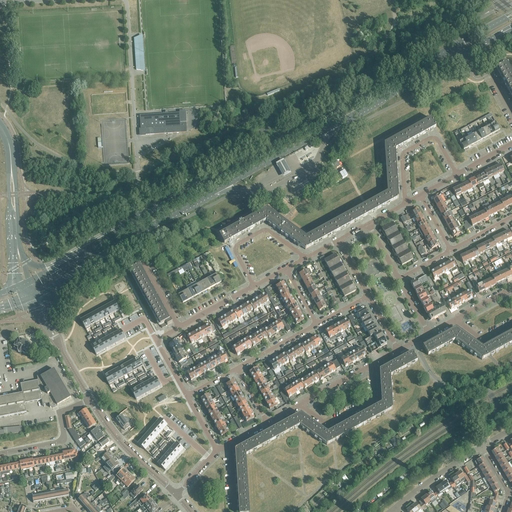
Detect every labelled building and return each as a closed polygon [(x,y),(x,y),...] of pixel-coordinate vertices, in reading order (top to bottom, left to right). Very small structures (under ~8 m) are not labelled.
[(143,36),(134,36),(136,70),(145,70),(143,36)] [(511,74),(506,63),(497,68),(511,95),(511,74)] [(141,135),(168,134),(187,132),(185,110),(179,111),(179,113),(168,114),(168,112),(165,112),(165,114),(140,115),(141,135)] [(431,118),(417,126),(422,135),(436,127),(431,118)] [(500,130),(495,122),(491,125),(495,133),(500,130)] [(486,127),(490,135),(491,135),(495,133),(491,125),(486,127)] [(417,126),(404,133),(409,142),(422,135),(417,126)] [(486,127),(482,130),(486,138),(491,135),(490,135),(486,127)] [(472,132),(473,135),(477,142),(482,140),(477,132),(476,130),(472,132)] [(486,138),(482,130),(477,132),(482,140),(486,138)] [(395,150),(409,142),(404,133),(384,144),(395,150)] [(467,134),(462,137),(468,147),(473,145),(468,137),(467,134)] [(477,142),(473,135),(468,137),(473,145),(477,142)] [(462,137),(458,139),(464,150),(468,147),(462,137)] [(396,165),(395,150),(384,144),(386,166),(396,165)] [(284,159),(276,163),(284,178),(291,173),(284,159)] [(501,164),(495,167),(499,174),(504,171),(501,164)] [(386,166),(387,181),(397,181),(396,165),(386,166)] [(495,167),(490,170),(493,177),(499,174),(495,167)] [(484,172),(485,173),(488,179),(493,177),(490,170),(484,172)] [(485,173),(479,176),(482,183),(488,180),(488,179),(485,173)] [(479,176),(474,178),(477,185),(482,183),(479,176)] [(468,181),(469,182),(472,188),(477,185),(474,178),(468,181)] [(387,181),(388,192),(393,201),(398,198),(397,181),(387,181)] [(469,182),(463,185),(467,191),(472,189),(472,188),(469,182)] [(463,185),(458,187),(461,194),(467,191),(463,185)] [(458,187),(453,190),(456,197),(461,194),(458,187)] [(379,209),(393,201),(388,192),(374,200),(379,209)] [(436,206),(443,202),(445,201),(442,195),(433,200),(436,206)] [(501,202),(504,208),(509,206),(506,199),(501,201),(501,202)] [(374,200),(364,205),(360,207),(365,217),(379,209),(374,200)] [(439,211),(445,207),(443,202),(436,206),(439,211)] [(504,209),(504,208),(501,202),(496,205),(499,212),(504,209)] [(490,208),(493,214),(499,212),(496,205),(490,208)] [(439,211),(442,216),(448,213),(447,210),(450,209),(448,206),(445,207),(439,211)] [(360,207),(347,215),(352,224),(365,217),(360,207)] [(267,208),(247,219),(252,228),(266,221),(267,208)] [(285,221),(267,208),(266,221),(278,230),(285,221)] [(485,211),(488,217),(493,214),(490,208),(485,210),(485,211)] [(414,211),(414,210),(410,212),(412,215),(413,215),(414,218),(421,214),(418,209),(414,211)] [(483,221),(488,218),(488,217),(485,211),(480,214),(483,221)] [(442,216),(445,221),(451,218),(448,213),(442,216)] [(416,221),(414,222),(415,224),(417,223),(423,220),(421,214),(414,218),(416,221)] [(474,216),(477,223),(483,221),(480,214),(474,216)] [(347,215),(333,222),(338,231),(352,224),(347,215)] [(474,216),(469,219),(472,226),(477,223),(474,216)] [(445,221),(448,227),(456,222),(453,217),(451,218),(445,221)] [(247,219),(234,227),(239,236),(252,228),(247,219)] [(417,223),(420,228),(426,225),(423,220),(417,223)] [(278,230),(291,239),(297,231),(285,221),(278,230)] [(333,222),(320,230),(325,239),(338,231),(333,222)] [(451,232),(457,228),(460,227),(457,222),(456,222),(448,227),(451,232)] [(466,230),(468,229),(471,227),(468,222),(466,224),(465,224),(463,225),(466,230)] [(397,228),(396,226),(395,226),(393,223),(391,224),(382,229),(387,238),(398,232),(396,229),(397,228)] [(421,235),(423,234),(429,230),(426,225),(420,228),(418,229),(421,235)] [(225,243),(239,236),(234,227),(220,234),(225,243)] [(454,237),(460,234),(457,228),(451,232),(454,237)] [(320,230),(306,237),(311,246),(325,239),(320,230)] [(423,234),(426,239),(432,235),(429,230),(423,234)] [(306,237),(297,231),(291,239),(305,250),(311,246),(306,237)] [(509,231),(503,233),(507,240),(511,237),(509,231)] [(400,235),(398,232),(387,238),(392,247),(403,241),(401,238),(402,237),(401,235),(400,235)] [(503,233),(498,236),(501,243),(507,240),(503,233)] [(429,244),(435,241),(432,235),(426,239),(429,244)] [(492,239),(493,240),(495,245),(501,243),(498,236),(492,239)] [(493,240),(487,242),(490,249),(496,246),(495,245),(493,240)] [(392,247),(394,252),(397,256),(408,250),(406,247),(407,246),(406,244),(405,245),(403,241),(392,247)] [(435,241),(429,244),(426,245),(429,250),(438,246),(435,241)] [(482,245),(485,252),(490,249),(487,242),(482,245)] [(476,248),(476,249),(479,254),(485,252),(482,245),(476,248)] [(476,249),(471,251),(474,258),(480,255),(479,254),(476,249)] [(410,254),(408,250),(397,256),(402,266),(411,260),(413,259),(411,256),(412,255),(411,253),(410,254)] [(471,251),(465,254),(468,261),(474,258),(471,251)] [(340,264),(339,261),(335,254),(326,260),(324,260),(326,264),(325,264),(326,267),(327,266),(329,270),(340,264)] [(460,257),(463,263),(468,261),(465,254),(460,257)] [(456,267),(452,261),(447,264),(450,270),(452,273),(457,270),(456,267)] [(345,273),(344,271),(340,264),(329,270),(331,273),(330,274),(331,276),(333,275),(334,279),(345,273)] [(447,264),(444,265),(441,267),(445,273),(450,270),(447,264)] [(161,326),(162,328),(172,323),(170,319),(169,320),(139,265),(130,270),(156,318),(160,326),(161,326)] [(445,273),(441,267),(436,270),(439,276),(445,273)] [(299,274),(302,279),(309,276),(311,274),(308,269),(299,274)] [(511,275),(511,274),(509,269),(503,272),(506,278),(511,275)] [(436,270),(434,271),(430,273),(434,279),(439,276),(436,270)] [(503,272),(498,274),(501,281),(506,278),(503,272)] [(350,282),(348,277),(345,273),(334,279),(336,282),(335,283),(336,285),(338,284),(339,288),(350,282)] [(216,274),(212,276),(216,285),(221,282),(216,274)] [(493,277),(493,278),(496,283),(501,281),(498,274),(493,277)] [(429,281),(426,275),(410,284),(414,290),(420,287),(429,282),(429,281)] [(212,276),(207,279),(211,288),(216,285),(212,276)] [(312,281),(309,276),(302,279),(305,285),(312,281)] [(487,281),(490,287),(496,284),(496,283),(493,278),(487,281)] [(207,279),(202,282),(207,290),(211,288),(207,279)] [(305,285),(308,290),(315,286),(312,281),(305,285)] [(487,281),(482,283),(485,290),(490,287),(487,281)] [(191,284),(193,287),(197,295),(202,293),(197,284),(196,282),(191,284)] [(202,282),(197,284),(202,293),(207,290),(202,282)] [(276,287),(279,292),(287,288),(284,282),(276,287)] [(355,291),(354,289),(350,282),(339,288),(341,291),(340,292),(341,294),(343,293),(344,297),(346,296),(355,291)] [(417,296),(432,288),(429,282),(420,287),(414,290),(417,296)] [(476,286),(479,292),(485,290),(482,283),(476,286)] [(308,290),(311,295),(317,291),(315,286),(308,290)] [(193,298),(197,295),(193,287),(188,289),(193,298)] [(279,292),(282,297),(289,293),(287,288),(279,292)] [(432,288),(417,296),(420,302),(436,294),(432,288)] [(188,289),(183,292),(188,301),(193,298),(188,289)] [(311,295),(314,300),(320,297),(323,295),(321,292),(319,294),(317,291),(311,295)] [(469,291),(463,294),(467,300),(473,297),(469,291)] [(183,303),(188,301),(183,292),(178,295),(183,303)] [(282,297),(285,303),(292,298),(289,293),(282,297)] [(259,297),(264,305),(269,301),(265,294),(259,297)] [(424,308),(434,303),(439,300),(436,294),(420,302),(424,308)] [(467,300),(463,294),(458,297),(462,303),(467,300)] [(254,301),(259,308),(264,305),(259,297),(254,301)] [(314,300),(317,305),(323,302),(320,297),(314,300)] [(458,297),(453,300),(456,306),(462,303),(458,297)] [(285,303),(288,308),(295,304),(292,298),(285,303)] [(453,300),(447,303),(451,309),(456,306),(453,300)] [(254,301),(249,304),(254,310),(254,311),(259,308),(254,301)] [(114,302),(109,305),(114,313),(119,311),(114,302)] [(326,307),(323,302),(317,305),(319,311),(326,307)] [(249,303),(244,306),(248,314),(254,310),(249,304),(249,303)] [(434,303),(424,308),(427,314),(437,309),(434,303)] [(288,308),(291,313),(298,309),(295,304),(288,308)] [(114,313),(109,305),(104,307),(109,316),(114,313)] [(244,306),(238,309),(243,317),(248,314),(244,306)] [(427,314),(430,321),(446,312),(442,306),(437,309),(427,314)] [(104,318),(109,316),(104,307),(100,310),(104,318)] [(238,309),(234,312),(238,319),(239,320),(243,317),(238,309)] [(291,313),(293,318),(301,314),(298,309),(291,313)] [(360,318),(367,314),(365,309),(362,310),(362,309),(360,309),(359,311),(359,312),(357,313),(360,318)] [(100,310),(95,312),(100,321),(104,318),(100,310)] [(233,311),(228,315),(233,322),(238,319),(234,312),(233,311)] [(95,324),(100,321),(95,312),(90,315),(95,324)] [(301,314),(293,318),(296,324),(304,320),(301,314)] [(367,314),(360,318),(362,322),(370,318),(367,314)] [(95,324),(90,315),(85,317),(90,326),(95,324)] [(228,315),(223,318),(227,326),(233,322),(228,315)] [(90,326),(85,317),(81,320),(85,329),(90,326)] [(223,318),(218,321),(222,329),(227,326),(223,318)] [(370,318),(362,322),(365,327),(373,323),(370,318)] [(347,320),(342,323),(346,330),(351,327),(347,320)] [(274,324),(279,332),(284,328),(279,321),(274,324)] [(342,323),(339,324),(336,326),(340,333),(346,330),(342,323)] [(367,332),(375,328),(373,323),(365,327),(367,332)] [(274,324),(269,328),(274,335),(279,332),(274,324)] [(208,325),(203,328),(207,336),(212,333),(208,325)] [(336,326),(331,329),(335,336),(340,333),(336,326)] [(203,328),(198,331),(202,339),(207,336),(203,328)] [(264,331),(268,337),(268,338),(274,335),(269,328),(264,331)] [(370,337),(378,333),(375,328),(367,332),(370,337)] [(456,328),(436,339),(441,348),(455,340),(456,328)] [(455,340),(467,349),(473,341),(456,328),(455,340)] [(335,336),(331,329),(325,331),(330,339),(335,336)] [(263,330),(258,333),(263,340),(268,337),(264,331),(263,330)] [(120,331),(115,333),(120,342),(125,339),(120,331)] [(198,331),(192,334),(196,342),(202,339),(198,331)] [(383,339),(380,332),(378,333),(370,337),(363,341),(360,343),(361,347),(363,346),(365,349),(368,347),(371,345),(374,343),(383,339)] [(501,349),(511,343),(511,336),(510,332),(496,340),(501,349)] [(115,345),(120,342),(115,333),(110,336),(115,345)] [(253,336),(258,343),(263,340),(258,333),(253,336)] [(192,334),(190,335),(187,337),(191,344),(196,342),(192,334)] [(115,345),(110,336),(106,338),(110,347),(115,345)] [(253,336),(248,339),(252,346),(253,347),(258,343),(253,336)] [(311,340),(316,347),(321,344),(320,342),(316,336),(311,340)] [(191,345),(191,344),(187,337),(183,339),(187,347),(188,346),(189,346),(191,345)] [(106,338),(101,341),(106,350),(110,347),(106,338)] [(242,342),(247,349),(252,346),(248,339),(247,338),(242,342)] [(26,341),(24,340),(23,340),(22,341),(18,339),(14,348),(18,350),(18,352),(21,353),(22,352),(26,354),(29,349),(32,350),(33,347),(30,345),(31,345),(26,343),(26,341)] [(179,339),(178,340),(176,341),(169,345),(179,363),(189,357),(188,355),(185,356),(178,343),(180,342),(179,339)] [(351,341),(353,344),(357,350),(361,358),(366,355),(362,348),(359,349),(358,348),(357,347),(355,342),(355,339),(351,341)] [(374,343),(377,350),(387,345),(383,339),(374,343)] [(428,355),(441,348),(436,339),(423,346),(428,355)] [(311,340),(306,343),(311,350),(316,347),(311,340)] [(489,356),(501,349),(496,340),(484,347),(483,347),(488,356),(489,356)] [(101,352),(106,350),(101,341),(96,344),(101,352)] [(483,347),(473,341),(467,349),(482,360),(488,356),(483,347)] [(242,342),(237,345),(242,352),(247,349),(242,342)] [(301,346),(305,352),(306,353),(311,350),(306,343),(301,346)] [(96,355),(101,352),(96,344),(91,346),(96,355)] [(242,352),(237,345),(232,348),(237,355),(242,352)] [(300,345),(295,348),(300,356),(305,352),(301,346),(300,345)] [(295,348),(294,349),(290,352),(295,359),(300,356),(295,348)] [(351,353),(356,361),(361,358),(357,350),(351,353)] [(290,352),(285,355),(289,361),(290,362),(295,359),(290,352)] [(412,352),(399,359),(404,368),(417,361),(412,352)] [(222,363),(224,362),(228,360),(227,359),(224,353),(218,356),(222,363)] [(350,364),(352,363),(356,361),(351,353),(346,356),(350,364)] [(285,354),(280,357),(279,357),(284,364),(289,361),(285,355),(285,354)] [(217,366),(222,363),(218,356),(213,359),(217,366)] [(350,364),(346,356),(341,359),(345,367),(350,364)] [(279,357),(274,360),(279,368),(284,364),(279,357)] [(133,360),(137,369),(142,366),(138,358),(133,360)] [(208,362),(212,369),(217,366),(213,359),(208,362)] [(399,359),(379,370),(390,376),(404,368),(399,359)] [(133,360),(128,363),(133,372),(137,369),(133,360)] [(274,360),(270,363),(269,364),(274,371),(279,368),(274,360)] [(206,372),(212,369),(208,362),(202,365),(206,372)] [(128,374),(133,372),(128,363),(123,366),(128,374)] [(330,374),(333,372),(336,371),(331,363),(326,367),(330,374)] [(197,367),(201,375),(206,372),(202,365),(197,367)] [(128,374),(123,366),(118,368),(123,377),(128,374)] [(196,378),(201,375),(197,367),(192,370),(196,378)] [(325,377),(330,374),(326,367),(321,370),(325,377)] [(114,371),(118,380),(123,377),(118,368),(114,371)] [(249,372),(252,377),(260,373),(257,368),(249,372)] [(71,398),(58,376),(54,369),(51,371),(50,370),(48,369),(37,376),(37,380),(39,390),(41,400),(42,405),(49,404),(50,407),(55,407),(56,405),(57,406),(71,398)] [(187,373),(191,381),(196,378),(192,370),(187,373)] [(316,373),(320,379),(320,380),(325,377),(321,370),(316,373)] [(379,370),(381,392),(391,391),(390,376),(379,370)] [(118,380),(114,371),(109,373),(114,382),(118,380)] [(310,375),(315,383),(320,379),(316,373),(315,372),(310,375)] [(114,382),(109,373),(104,376),(109,385),(114,382)] [(252,377),(255,383),(263,379),(260,373),(252,377)] [(315,383),(310,375),(305,379),(309,386),(315,383)] [(150,380),(155,389),(160,386),(155,378),(150,380)] [(263,379),(255,383),(258,388),(265,384),(263,379)] [(300,382),(304,388),(304,389),(309,386),(305,379),(300,382)] [(37,380),(29,382),(31,392),(39,390),(37,380)] [(155,389),(150,380),(146,383),(150,392),(155,389)] [(226,385),(229,390),(237,386),(234,381),(226,385)] [(294,384),(299,391),(304,388),(300,382),(299,381),(294,384)] [(22,393),(31,392),(29,382),(20,384),(22,393)] [(150,392),(146,383),(141,385),(146,394),(150,392)] [(258,388),(261,393),(268,389),(265,384),(258,388)] [(299,391),(294,384),(289,387),(294,395),(299,391)] [(136,388),(141,397),(146,394),(141,385),(136,388)] [(239,391),(237,386),(229,390),(232,395),(239,391)] [(284,390),(289,398),(294,395),(289,387),(284,390)] [(141,397),(136,388),(131,391),(136,400),(141,397)] [(261,393),(262,395),(264,398),(271,394),(268,389),(261,393)] [(41,400),(39,390),(31,392),(33,402),(41,400)] [(235,401),(242,397),(239,391),(232,395),(235,401)] [(381,403),(386,412),(392,409),(391,391),(381,392),(381,403)] [(33,402),(31,392),(22,393),(24,403),(33,402)] [(14,395),(16,405),(24,403),(22,393),(14,395)] [(264,398),(267,404),(274,400),(271,394),(264,398)] [(5,397),(7,406),(16,405),(14,395),(5,397)] [(200,399),(203,404),(211,400),(208,395),(200,399)] [(235,401),(238,406),(245,402),(242,397),(235,401)] [(203,404),(206,409),(214,405),(211,400),(203,404)] [(270,409),(277,405),(274,400),(267,404),(270,409)] [(248,407),(245,402),(238,406),(240,411),(248,407)] [(26,413),(24,403),(16,405),(18,415),(26,413)] [(373,420),(375,418),(386,412),(381,403),(368,410),(373,420)] [(16,405),(7,406),(9,416),(18,415),(16,405)] [(209,415),(217,411),(214,405),(206,409),(209,415)] [(9,416),(7,406),(0,407),(0,416),(0,418),(9,416)] [(240,411),(243,416),(251,412),(248,407),(240,411)] [(80,416),(81,418),(82,419),(83,418),(89,414),(86,409),(78,415),(79,417),(80,416)] [(359,427),(373,420),(368,410),(354,418),(359,427)] [(212,420),(215,418),(220,416),(217,411),(209,415),(212,420)] [(244,418),(246,422),(254,418),(251,412),(243,416),(244,418)] [(301,413),(281,424),(286,433),(297,428),(300,426),(301,413)] [(300,426),(312,435),(318,426),(301,413),(300,426)] [(82,419),(85,424),(92,419),(89,414),(83,418),(82,419)] [(125,419),(122,415),(116,419),(122,428),(123,428),(125,430),(130,426),(129,425),(131,423),(127,417),(125,419)] [(71,429),(71,428),(69,416),(65,417),(65,418),(68,429),(69,431),(69,432),(70,434),(73,438),(75,442),(77,440),(79,439),(77,435),(74,431),(72,428),(71,429)] [(212,420),(215,425),(223,421),(220,416),(215,418),(212,420)] [(354,418),(341,425),(346,434),(359,427),(354,418)] [(92,419),(85,424),(89,429),(96,425),(92,419)] [(156,423),(163,430),(167,426),(159,419),(156,423)] [(215,425),(218,430),(226,426),(223,421),(215,425)] [(156,423),(152,427),(160,434),(163,430),(156,423)] [(281,424),(268,431),(273,441),(286,433),(281,424)] [(333,442),(346,434),(341,425),(327,433),(333,442)] [(226,426),(218,430),(221,436),(229,432),(226,426)] [(312,435),(324,443),(327,445),(333,442),(327,433),(318,426),(312,435)] [(94,438),(101,432),(98,427),(89,434),(89,435),(87,437),(90,440),(92,439),(94,438)] [(152,427),(149,431),(156,438),(160,434),(152,427)] [(153,442),(156,438),(149,431),(145,436),(153,442)] [(268,431),(254,439),(259,448),(273,441),(268,431)] [(96,443),(98,442),(105,437),(101,432),(94,438),(92,439),(96,443)] [(145,436),(141,440),(149,446),(153,442),(145,436)] [(105,438),(97,444),(100,449),(109,442),(105,438)] [(254,439),(243,445),(241,446),(246,455),(259,448),(254,439)] [(149,446),(141,440),(138,444),(145,450),(149,446)] [(171,448),(179,454),(183,450),(175,444),(171,448)] [(235,449),(236,468),(246,467),(246,455),(241,446),(235,449)] [(171,448),(168,452),(175,459),(179,454),(171,448)] [(492,452),(495,457),(500,454),(497,449),(492,452)] [(74,450),(69,452),(70,459),(78,457),(77,453),(75,453),(74,450),(75,450),(74,450)] [(172,463),(175,459),(168,452),(164,456),(172,463)] [(102,459),(106,465),(115,458),(113,455),(111,455),(109,453),(105,456),(103,454),(95,461),(96,462),(99,460),(100,461),(102,459)] [(495,457),(498,462),(504,458),(501,453),(500,454),(495,457)] [(58,456),(56,456),(57,462),(57,461),(58,465),(62,464),(61,461),(64,460),(63,455),(60,456),(60,455),(58,455),(58,456)] [(164,456),(161,460),(168,467),(172,463),(164,456)] [(43,459),(40,459),(42,467),(43,471),(43,474),(46,474),(44,464),(49,463),(48,458),(45,458),(43,458),(43,459)] [(117,462),(117,461),(117,460),(115,458),(106,465),(111,471),(118,464),(116,462),(117,462)] [(480,466),(485,463),(482,458),(475,462),(478,467),(479,467),(480,466)] [(498,462),(501,467),(507,464),(504,458),(498,462)] [(36,460),(33,461),(34,466),(37,465),(38,468),(42,467),(40,459),(38,460),(37,459),(36,460)] [(33,460),(26,461),(27,469),(34,467),(34,466),(33,461),(33,460)] [(165,471),(168,467),(161,460),(157,464),(165,471)] [(488,468),(485,463),(480,466),(479,467),(482,472),(488,468)] [(501,467),(504,472),(510,469),(507,464),(501,467)] [(9,471),(13,470),(12,465),(9,465),(8,465),(8,466),(4,466),(6,474),(9,474),(9,471)] [(236,468),(237,483),(247,482),(246,467),(236,468)] [(482,472),(485,477),(491,473),(488,468),(482,472)] [(117,481),(120,484),(130,474),(128,472),(126,472),(124,470),(117,477),(119,479),(117,481)] [(78,471),(73,472),(65,474),(66,480),(71,479),(74,478),(76,477),(78,471)] [(465,480),(468,483),(468,486),(470,486),(470,482),(468,478),(465,473),(462,475),(460,471),(455,475),(461,483),(465,480)] [(107,477),(108,479),(111,476),(110,475),(108,473),(104,476),(103,476),(101,478),(99,476),(97,477),(99,479),(98,480),(101,483),(107,477)] [(488,482),(494,478),(491,473),(485,477),(483,479),(485,483),(488,482)] [(132,478),(132,476),(130,474),(120,484),(123,487),(125,485),(128,487),(134,480),(132,478)] [(450,483),(453,487),(453,488),(456,486),(461,483),(455,475),(450,478),(453,482),(450,483)] [(494,478),(488,482),(491,487),(496,484),(497,483),(494,478)] [(237,483),(238,498),(249,497),(247,482),(237,483)] [(441,485),(444,491),(447,489),(448,491),(453,487),(450,483),(448,485),(446,482),(441,485)] [(494,497),(497,498),(498,494),(497,491),(499,490),(496,484),(491,487),(495,494),(495,496),(494,497)] [(438,492),(435,493),(438,498),(443,494),(442,493),(444,491),(441,485),(436,488),(438,492)] [(139,486),(138,486),(137,487),(133,490),(133,491),(130,494),(134,498),(137,495),(137,496),(139,494),(143,490),(143,489),(141,487),(139,486)] [(438,498),(435,493),(433,495),(430,492),(426,496),(431,503),(432,504),(437,500),(437,502),(440,500),(438,498)] [(83,495),(78,499),(82,504),(87,499),(89,497),(85,493),(83,495)] [(135,500),(130,506),(131,508),(135,505),(136,507),(140,504),(142,507),(151,500),(149,498),(149,497),(148,496),(147,496),(147,495),(139,502),(137,502),(135,500)] [(421,504),(424,509),(425,509),(427,508),(425,505),(428,503),(429,504),(431,503),(426,496),(421,499),(423,502),(421,504)] [(249,511),(249,497),(238,498),(239,511),(249,511)] [(488,507),(494,508),(497,498),(494,497),(490,497),(489,500),(487,500),(486,506),(487,506),(488,507)] [(87,499),(82,504),(86,508),(91,504),(87,499)] [(142,507),(139,509),(141,511),(144,511),(146,511),(154,504),(153,502),(153,501),(152,500),(151,500),(142,507)] [(416,503),(411,507),(415,511),(417,511),(421,510),(422,511),(424,509),(421,504),(418,506),(416,503)]
